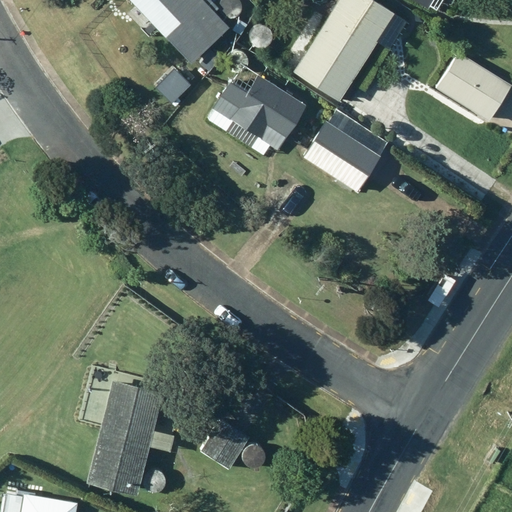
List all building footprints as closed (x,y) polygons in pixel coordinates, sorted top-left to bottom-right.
[(126,0),(189,64),(227,27),(212,12),(217,8),(208,0),(126,0)] [(337,102),(393,15),(369,0),(340,0),(293,73),(337,102)] [(410,0),(426,9),(431,0),(410,0)] [(436,88),(488,122),(511,88),(459,53),(436,88)] [(204,119),(262,156),(269,145),(276,150),(304,107),(257,77),(245,95),(227,83),(204,119)] [(302,157),(356,192),(380,157),(377,155),(384,145),(334,112),(327,123),(326,122),(302,157)] [(235,153),(227,153),(224,159),(227,165),(234,165),(238,160),(235,153)] [(85,483),(135,496),(148,446),(168,451),(172,435),(151,430),(161,394),(113,381),(85,483)] [(227,469),(247,437),(220,420),(199,452),(227,469)]
